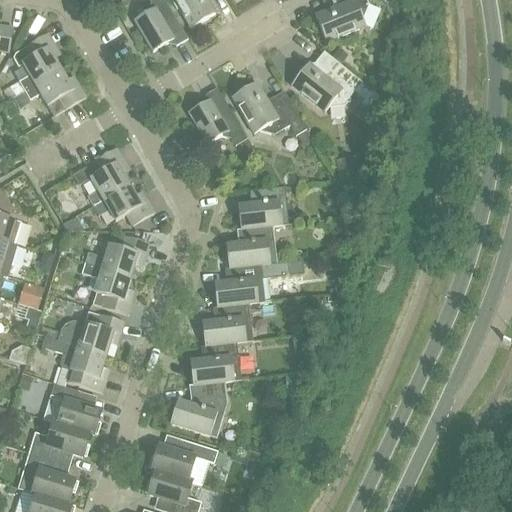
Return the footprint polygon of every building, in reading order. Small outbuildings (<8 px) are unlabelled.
[(153,54),(167,46),(173,42),(176,48),(188,41),(164,0),(148,0),(151,5),(149,14),(134,23),(140,31),(142,35),(145,41),(153,54)] [(173,0),(191,31),(216,16),(206,0),(173,0)] [(366,0),(335,0),(338,5),(336,10),(315,18),(326,44),(366,28),(364,21),(370,7),(366,0)] [(0,53),(9,55),(13,30),(0,28),(0,53)] [(140,31),(131,36),(136,46),(145,41),(142,35),(140,31)] [(19,84),(25,93),(61,72),(53,58),(59,55),(49,36),(16,56),(13,60),(19,69),(23,67),(30,78),(19,84)] [(385,102),(341,66),(331,79),(326,79),(309,66),(291,88),(325,115),(330,109),(345,108),(355,94),(365,101),(362,105),(374,115),(385,102)] [(54,119),(82,103),(86,100),(75,81),(69,85),(61,72),(25,93),(25,95),(30,103),(41,97),(54,119)] [(268,104),(257,85),(232,100),(254,137),(261,133),(275,137),(290,128),(296,138),(307,132),(287,97),(273,105),(268,104)] [(218,90),(206,97),(209,103),(189,115),(208,147),(222,138),(231,141),(236,148),(240,146),(247,158),(255,153),(218,90)] [(25,95),(14,101),(20,111),(31,104),(30,103),(25,95)] [(377,173),(373,148),(363,150),(364,156),(336,161),(339,180),(377,173)] [(87,199),(93,208),(129,187),(121,174),(128,170),(117,152),(112,154),(89,168),(95,179),(91,181),(98,193),(87,199)] [(132,229),(133,228),(154,215),(143,197),(137,200),(129,187),(93,208),(99,218),(109,212),(116,223),(125,218),(132,229)] [(241,233),(273,229),(289,227),(285,189),(249,194),(251,206),(238,208),(241,233)] [(0,241),(14,246),(21,224),(15,223),(8,221),(10,210),(0,192),(0,241)] [(63,226),(68,233),(85,233),(76,219),(63,226)] [(226,247),(229,272),(277,266),(273,229),(241,233),(242,245),(226,247)] [(88,255),(85,266),(131,280),(136,265),(142,267),(149,247),(125,240),(121,251),(109,248),(105,261),(88,255)] [(14,246),(0,241),(0,277),(1,277),(3,278),(8,279),(18,247),(14,246)] [(126,295),(131,280),(85,266),(83,265),(80,276),(99,282),(95,295),(97,295),(93,307),(127,318),(133,297),(126,295)] [(288,265),(277,266),(229,272),(231,284),(214,286),(217,311),(249,307),(271,304),(268,281),(290,278),(288,265)] [(44,292),(35,289),(28,309),(38,312),(44,292)] [(205,350),(237,346),(253,344),(249,307),(217,311),(219,323),(202,325),(205,350)] [(26,330),(36,333),(42,314),(38,312),(28,309),(25,320),(29,321),(26,330)] [(89,314),(85,325),(78,323),(73,322),(68,324),(65,327),(63,331),(59,343),(107,358),(111,344),(118,346),(124,325),(89,314)] [(40,327),(37,336),(46,340),(49,341),(52,331),(40,327)] [(309,339),(293,341),(294,353),(310,351),(309,339)] [(107,358),(59,343),(49,341),(46,340),(43,350),(63,357),(60,368),(62,371),(70,373),(67,385),(103,396),(109,375),(102,373),(107,358)] [(190,363),(193,389),(225,385),(242,383),(237,346),(205,350),(207,362),(190,363)] [(10,362),(16,364),(26,367),(30,355),(31,352),(22,349),(13,353),(10,362)] [(310,375),(286,377),(287,392),(311,390),(310,375)] [(194,407),(189,406),(178,402),(171,426),(217,441),(228,406),(225,385),(193,389),(195,402),(194,407)] [(75,405),(78,394),(54,386),(51,398),(65,402),(58,426),(94,437),(101,413),(75,405)] [(43,438),(35,435),(29,456),(53,463),(56,452),(83,460),(90,437),(94,438),(94,437),(58,426),(54,425),(50,438),(43,438)] [(160,448),(152,472),(192,484),(188,483),(195,460),(224,469),(228,457),(182,442),(178,454),(160,448)] [(250,448),(247,459),(262,462),(265,452),(250,448)] [(36,484),(32,496),(72,508),(72,507),(69,506),(76,483),(49,475),(53,463),(29,456),(22,479),(36,484)] [(187,500),(192,484),(152,472),(152,473),(156,474),(149,497),(175,505),(173,511),(199,511),(202,505),(187,500)] [(70,511),(72,508),(32,496),(21,493),(15,511),(70,511)]
